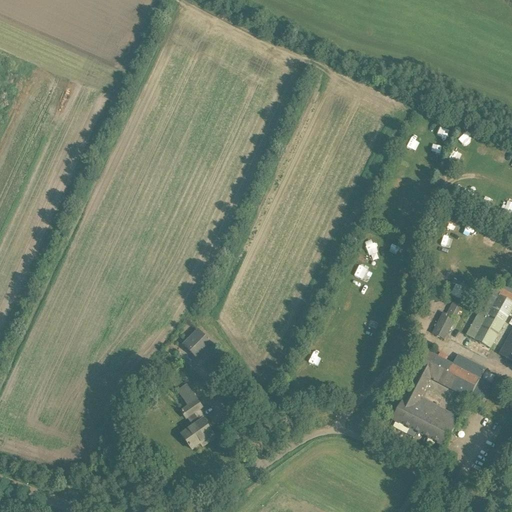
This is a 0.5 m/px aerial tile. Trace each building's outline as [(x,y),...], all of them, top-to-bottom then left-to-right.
[(459,140),(464,146),(472,139),(466,133),(459,140)] [(394,294),(397,286),(389,282),(386,290),(394,294)] [(451,295),(461,299),(465,288),(455,284),(451,295)] [(467,336),(491,349),(511,310),(511,293),(503,288),(501,292),(494,287),(467,336)] [(450,301),(436,327),(448,333),(462,307),(450,301)] [(448,333),(436,327),(433,334),(444,340),(448,333)] [(185,346),(199,360),(214,346),(199,331),(185,346)] [(511,341),(508,340),(500,355),(511,361),(511,341)] [(428,353),(428,354),(418,373),(431,379),(441,360),(428,353)] [(444,387),(469,400),(480,379),(484,371),(468,363),(469,362),(459,358),(455,367),(444,387)] [(455,367),(441,360),(431,379),(433,381),(433,382),(444,387),(455,367)] [(431,379),(418,373),(410,389),(423,395),(431,379)] [(423,395),(410,389),(402,405),(414,411),(416,409),(421,399),(423,395)] [(433,406),(421,399),(416,409),(428,415),(433,406)] [(197,401),(181,413),(186,420),(197,413),(203,409),(197,401)] [(414,411),(402,405),(393,421),(406,428),(414,411)] [(446,412),(433,406),(428,415),(441,422),(446,412)] [(419,434),(428,415),(416,409),(414,411),(406,428),(419,434)] [(460,419),(446,412),(441,422),(438,426),(452,433),(460,419)] [(192,428),(203,421),(197,413),(186,420),(192,428)] [(438,426),(441,422),(428,415),(419,434),(431,441),(438,426)] [(203,421),(192,428),(182,435),(192,450),(200,445),(203,448),(216,439),(203,421)] [(438,426),(431,441),(445,448),(452,433),(438,426)]
